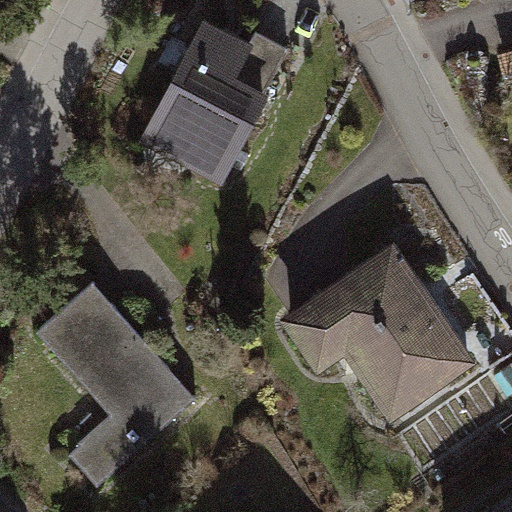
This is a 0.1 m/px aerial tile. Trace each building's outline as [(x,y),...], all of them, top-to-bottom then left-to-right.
[(223,173),(263,95),(262,94),(230,78),(246,47),(204,25),(154,120),(193,140),(186,154),(223,173)] [(246,47),(230,78),(262,94),(287,46),(256,29),(246,47)] [(392,411),(468,359),(392,247),(316,298),(317,301),(292,318),(323,363),(348,346),(392,411)] [(170,367),(93,280),(40,327),(59,348),(56,351),(112,415),(69,453),(98,484),(187,404),(161,375),(170,367)] [(511,511),(511,500),(493,511),(511,511)]
